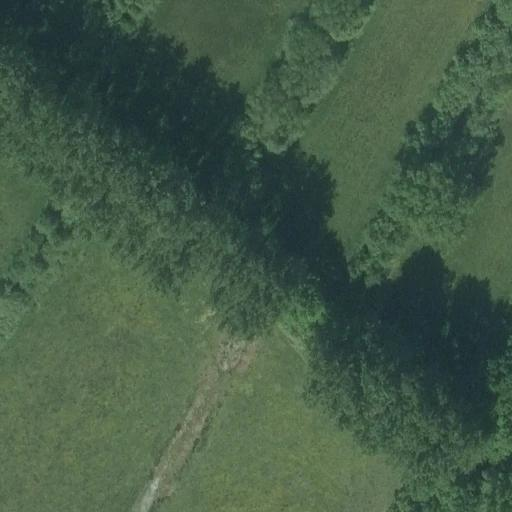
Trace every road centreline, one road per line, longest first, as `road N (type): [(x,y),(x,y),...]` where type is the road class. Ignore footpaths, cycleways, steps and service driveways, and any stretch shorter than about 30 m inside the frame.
road 1 (track): [(0,68),(511,467)]
road 2 (track): [(511,372),(429,511)]
